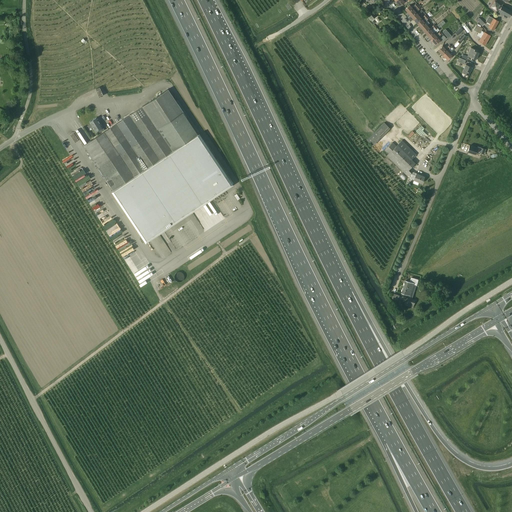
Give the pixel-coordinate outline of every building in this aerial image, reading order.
[(493,0),(488,7),(497,13),(499,10),(501,6),(503,4),(496,0),(493,0)] [(416,3),(411,8),(409,5),(404,10),(409,15),(419,6),(416,3)] [(509,17),(511,13),(511,11),(503,5),(502,7),(501,6),(499,10),(500,10),(498,12),(503,15),(502,14),(503,13),(509,17)] [(413,20),(418,16),(415,13),(419,10),(419,9),(420,8),(419,6),(409,15),(413,20)] [(372,20),(376,16),(372,10),(367,14),(372,20)] [(418,16),(413,20),(417,25),(422,21),(418,16)] [(422,30),(427,26),(424,23),(427,20),(429,18),(427,16),(425,18),(422,21),(417,25),(422,30)] [(486,22),(490,24),(488,27),(493,30),(498,22),(493,18),(489,16),(486,22)] [(485,23),(480,18),(479,18),(479,17),(476,20),(482,26),(485,23)] [(470,31),(464,22),(461,24),(467,33),(470,31)] [(485,45),(490,36),(484,32),(481,31),(483,28),(480,27),(481,25),(477,23),(476,25),(474,30),(479,32),(477,36),(481,38),(478,42),(485,45)] [(427,26),(422,30),(426,35),(436,26),(434,24),(429,29),(427,26)] [(430,40),(435,36),(433,34),(436,31),(437,32),(439,30),(437,28),(438,28),(436,26),(426,35),(430,40)] [(457,36),(464,30),(461,27),(455,33),(457,36)] [(442,32),(448,38),(450,36),(445,30),(442,32)] [(440,41),(437,38),(440,36),(440,35),(442,33),(440,31),(435,36),(430,40),(435,45),(440,41)] [(461,42),(466,36),(463,33),(458,39),(461,42)] [(443,55),(447,51),(451,46),(450,45),(448,47),(447,46),(444,49),(442,46),(438,51),(443,55)] [(447,51),(443,55),(447,60),(452,56),(449,54),(454,49),(451,46),(447,51)] [(476,59),(479,52),(474,50),(474,49),(470,47),(467,56),(476,59)] [(469,75),(472,68),(466,65),(463,73),(469,75)] [(168,90),(144,106),(159,127),(182,111),(168,90)] [(159,127),(144,106),(83,146),(146,241),(231,185),(182,111),(159,127)] [(103,128),(97,117),(89,122),(96,132),(97,131),(99,134),(104,130),(103,128)] [(373,146),(390,128),(384,122),(367,140),(373,146)] [(387,156),(408,176),(411,173),(408,170),(415,163),(412,159),(417,154),(402,140),(396,146),(392,142),(384,150),(388,154),(387,156)] [(480,147),(477,146),(477,148),(470,145),(468,152),(475,154),(476,152),(479,153),(484,154),(486,149),(483,148),(480,147)] [(71,156),(63,160),(68,169),(76,165),(71,156)] [(424,177),(416,173),(413,172),(412,174),(411,174),(410,178),(414,180),(413,180),(422,183),(424,177)] [(165,253),(170,250),(165,242),(159,246),(165,253)] [(184,278),(184,277),(184,276),(184,275),(183,274),(182,273),(182,272),(181,272),(180,272),(179,272),(178,272),(177,272),(176,273),(175,274),(175,275),(174,275),(174,276),(174,277),(174,278),(174,279),(175,279),(175,280),(176,281),(177,282),(178,282),(179,282),(180,282),(181,281),(182,281),(183,280),(184,279),(184,278)] [(410,295),(414,283),(405,281),(402,293),(410,295)] [(416,300),(408,297),(404,306),(412,308),(416,300)]
